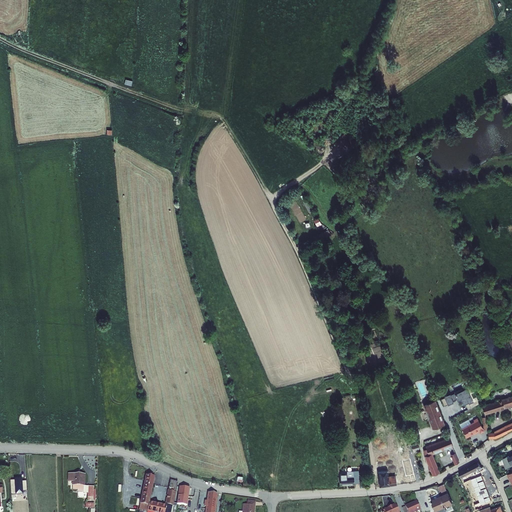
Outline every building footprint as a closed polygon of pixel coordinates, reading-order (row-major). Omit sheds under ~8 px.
[(386,373),(377,375),(388,416),(394,414),(395,417),(398,417),(386,373)] [(480,400),(482,406),(493,403),(491,396),(480,400)] [(511,397),(493,403),(482,406),(485,413),(493,411),(511,405),(511,397)] [(447,424),(439,400),(427,404),(428,409),(431,409),(434,418),(432,418),(435,428),(447,424)] [(482,434),(486,431),(478,419),(475,421),(476,423),(463,431),(468,439),(481,431),(482,434)] [(511,424),(497,430),(499,435),(511,431),(511,429),(511,424)] [(411,456),(418,454),(415,445),(412,437),(406,439),(411,456)] [(426,449),(434,474),(441,471),(434,453),(455,446),(452,438),(428,446),(429,448),(426,449)] [(452,454),(456,464),(461,462),(457,452),(452,454)] [(409,476),(410,482),(422,480),(418,456),(418,454),(411,456),(411,459),(414,475),(409,476)] [(481,460),(462,470),(465,476),(467,475),(484,466),(482,461),(481,460)] [(468,493),(476,510),(481,507),(474,490),(479,488),(473,474),(485,468),(484,466),(467,475),(467,476),(466,477),(472,492),(468,493)] [(341,473),(341,483),(359,482),(358,469),(347,469),(348,472),(341,473)] [(380,470),(382,485),(407,483),(406,476),(392,478),(391,474),(391,469),(380,470)] [(84,474),(68,475),(69,481),(73,481),(73,485),(74,485),(74,489),(80,489),(80,490),(84,490),(84,486),(84,474)] [(149,475),(141,509),(149,511),(151,502),(157,477),(149,475)] [(168,506),(151,502),(149,511),(153,511),(173,511),(180,482),(173,480),(168,506)] [(446,493),(452,491),(447,481),(441,483),(446,493)] [(182,487),(179,504),(188,505),(191,489),(182,487)] [(437,499),(442,511),(443,511),(452,508),(451,505),(457,502),(452,491),(446,493),(442,495),(443,496),(437,499)] [(217,511),(220,494),(211,493),(210,501),(208,501),(207,507),(210,507),(209,511),(217,511)] [(413,511),(424,507),(421,499),(409,504),(413,511)] [(257,511),(258,501),(250,500),(250,504),(246,504),(246,510),(242,510),(242,511),(257,511)] [(402,511),(399,503),(396,505),(395,504),(394,504),(392,505),(391,506),(391,507),(389,508),(388,507),(383,509),(384,511),(402,511)]
